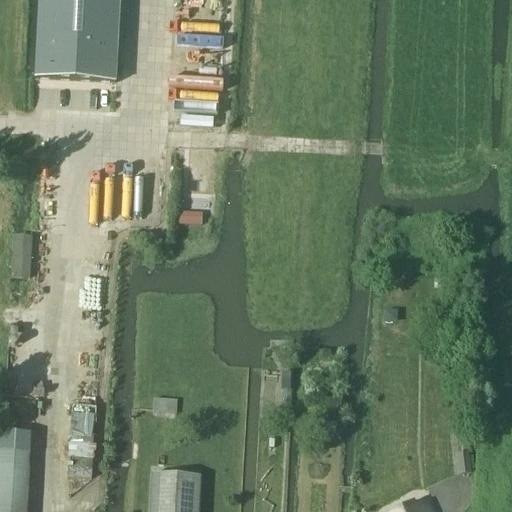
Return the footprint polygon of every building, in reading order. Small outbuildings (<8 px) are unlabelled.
[(77,0),(68,114),(118,116),(126,0),(77,0)] [(382,315),(382,322),(387,326),(394,325),(400,318),(400,311),(394,308),(388,308),(382,315)] [(307,365),(312,365),(315,363),(315,358),(312,355),(307,355),(304,358),(304,362),(307,365)] [(511,366),(496,367),(497,390),(511,389),(511,366)] [(152,415),(176,417),(176,401),(153,400),(152,415)] [(454,417),(457,457),(454,457),(456,476),(469,474),(467,456),(471,455),(465,415),(454,417)] [(26,511),(30,438),(0,436),(0,511),(26,511)] [(197,511),(199,478),(151,476),(149,511),(197,511)]
